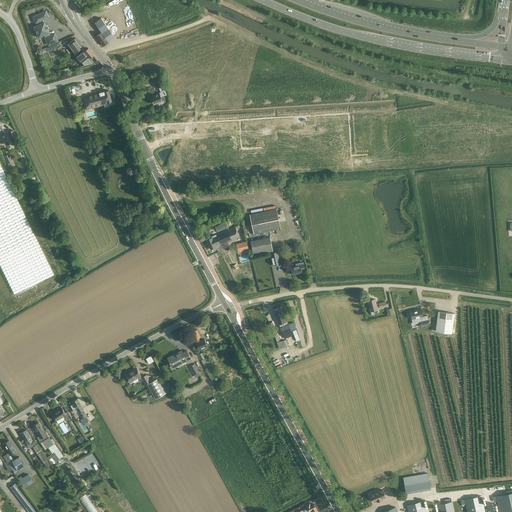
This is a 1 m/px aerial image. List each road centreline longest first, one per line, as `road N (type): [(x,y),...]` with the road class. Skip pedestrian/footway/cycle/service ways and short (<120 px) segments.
road 1 (residential): [(511,299),(350,286),(228,310)]
road 2 (residential): [(408,155),(220,169),(174,142),(146,150)]
road 3 (primary): [(261,0),(361,37),(503,60)]
road 4 (residential): [(410,135),(409,112),(401,107),(197,119)]
road 5 (tertiary): [(337,511),(228,310)]
road 6 (primary): [(467,42),(352,20),(297,0)]
road 7 (tertiary): [(223,303),(146,150)]
road 8 (residential): [(410,135),(476,132),(478,145),(408,155)]
road 9 (unclassified): [(100,367),(223,303)]
